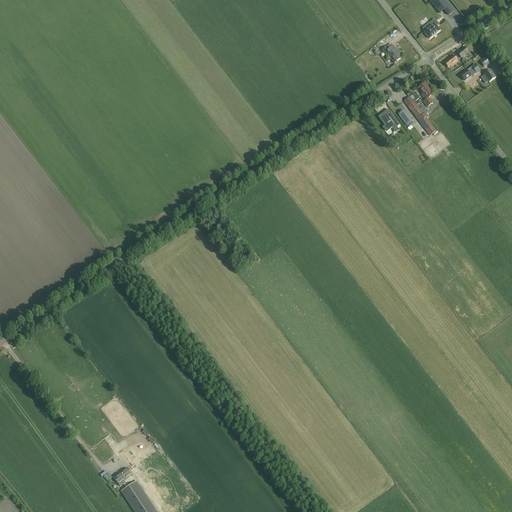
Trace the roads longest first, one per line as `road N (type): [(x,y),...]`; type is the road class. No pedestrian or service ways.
road 1 (unclassified): [(0,345),(427,59)]
road 2 (unknown): [(4,342),(102,468),(125,459)]
road 3 (unclassified): [(511,168),(427,59)]
